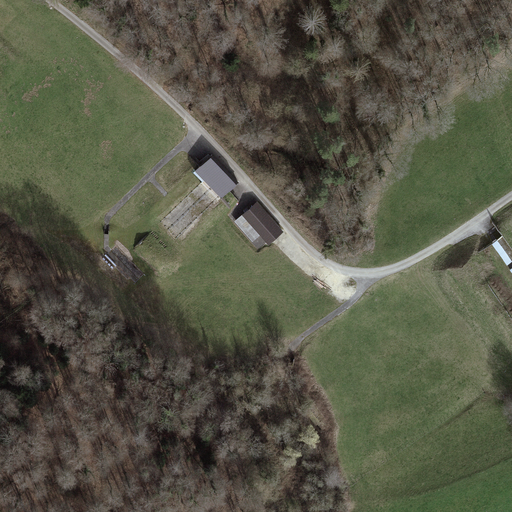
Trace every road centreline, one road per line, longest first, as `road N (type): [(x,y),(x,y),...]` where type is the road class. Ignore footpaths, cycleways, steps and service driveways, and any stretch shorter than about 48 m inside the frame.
road 1 (track): [(46,0),(177,110),(321,264),(367,275),(396,271),(511,198)]
road 2 (track): [(104,229),(107,213),(198,134)]
